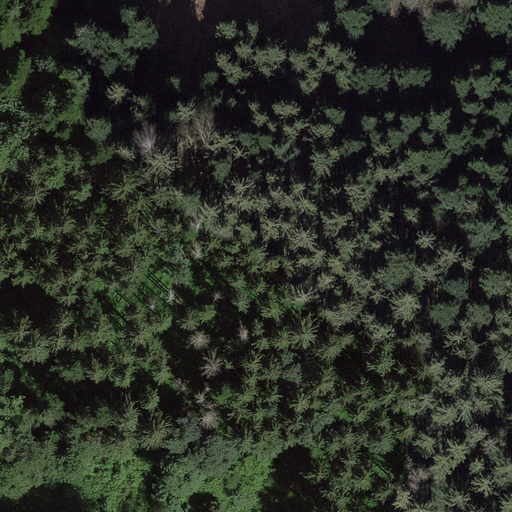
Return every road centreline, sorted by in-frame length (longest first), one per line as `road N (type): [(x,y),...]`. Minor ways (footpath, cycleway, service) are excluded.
road 1 (track): [(327,0),(350,54),(368,67),(441,75),(511,64)]
road 2 (track): [(0,110),(68,0)]
